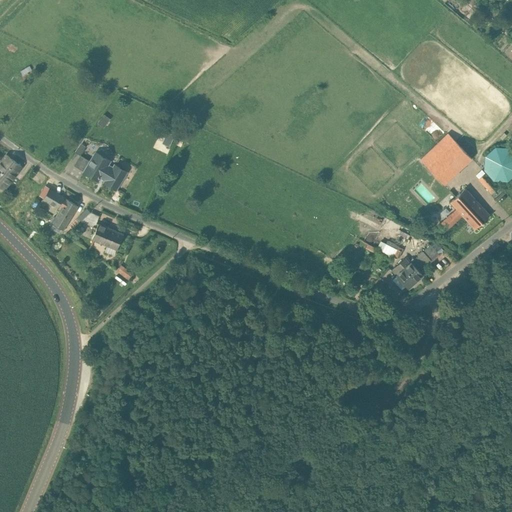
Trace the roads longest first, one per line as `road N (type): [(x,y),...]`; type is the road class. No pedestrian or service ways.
road 1 (unclassified): [(511,228),(402,314),(311,288),(59,179)]
road 2 (secondary): [(29,511),(63,432),(74,343),(59,294),(0,226)]
road 3 (track): [(423,305),(424,338),(407,368),(235,511)]
